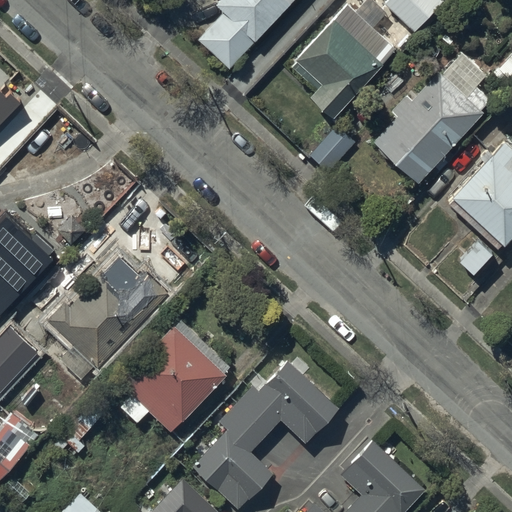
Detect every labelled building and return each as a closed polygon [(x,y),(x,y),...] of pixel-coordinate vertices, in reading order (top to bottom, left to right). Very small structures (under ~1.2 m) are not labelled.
[(197,36),(229,66),(289,0),(218,0),(214,4),(221,10),(197,36)] [(333,113),(394,42),(344,0),(342,0),(295,55),(321,77),(309,91),(333,113)] [(386,0),(415,26),(439,0),(386,0)] [(396,112),(373,137),(417,178),(430,164),(435,168),(447,156),(442,152),(483,108),(480,104),(491,92),(477,79),(485,70),(461,48),(441,70),(437,66),(411,94),(406,90),(391,106),(396,112)] [(511,83),(511,56),(499,72),(511,83)] [(338,122),(309,151),(326,169),(355,140),(338,122)] [(0,147),(12,134),(0,123),(0,147)] [(482,155),(445,197),(497,242),(500,238),(504,241),(511,231),(511,142),(504,135),(493,147),(486,140),(477,151),(482,155)] [(0,303),(50,248),(4,207),(0,212),(0,303)] [(63,293),(43,316),(98,364),(167,286),(143,265),(137,271),(117,252),(73,302),(63,293)] [(43,337),(16,312),(0,328),(0,381),(14,366),(43,337)] [(170,426),(225,369),(173,319),(117,377),(131,390),(120,402),(137,418),(149,405),(170,426)] [(250,448),(280,415),(305,438),(337,404),(286,356),(258,386),(252,380),(218,417),(227,425),(192,462),(237,505),(271,468),(250,448)] [(79,437),(104,411),(86,394),(60,420),(68,427),(53,442),(60,449),(68,441),(78,450),(85,443),(79,437)] [(399,511),(424,485),(371,436),(339,471),(360,491),(339,511),(328,511),(314,498),(299,511),(399,511)] [(131,497),(116,511),(221,511),(183,474),(146,511),(131,497)] [(91,511),(100,503),(80,485),(62,506),(60,504),(52,511),(91,511)]
